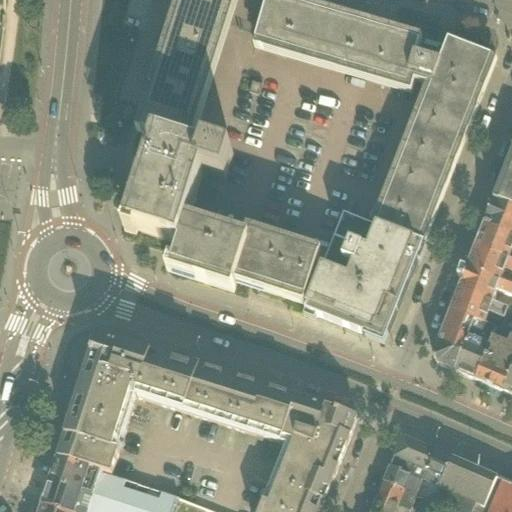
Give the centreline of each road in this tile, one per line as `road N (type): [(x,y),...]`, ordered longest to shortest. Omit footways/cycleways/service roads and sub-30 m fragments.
road 1 (tertiary): [(92,300),(389,404)]
road 2 (unclassified): [(511,91),(397,383)]
road 3 (tertiary): [(397,383),(104,274)]
road 4 (tertiary): [(54,152),(70,0)]
road 5 (tertiary): [(389,404),(511,457)]
road 6 (residential): [(36,286),(10,357),(6,412)]
road 7 (tertiary): [(511,432),(397,383)]
